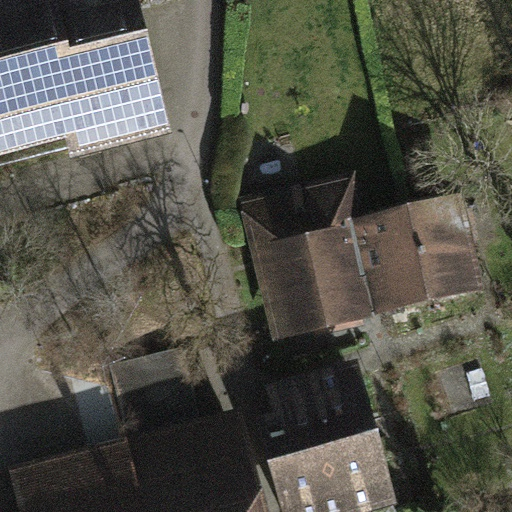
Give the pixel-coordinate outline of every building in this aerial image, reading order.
[(0,0),(0,165),(77,146),(78,150),(160,129),(159,126),(127,0),(0,0)] [(370,275),(358,224),(349,185),(254,206),(283,333),(364,315),(356,278),(370,275)] [(473,291),(454,203),(358,224),(370,275),(373,274),(381,311),(473,291)] [(284,425),(262,431),(284,511),(333,511),(387,497),(352,375),(276,396),(284,425)] [(128,445),(19,472),(28,511),(257,511),(234,418),(128,445)]
